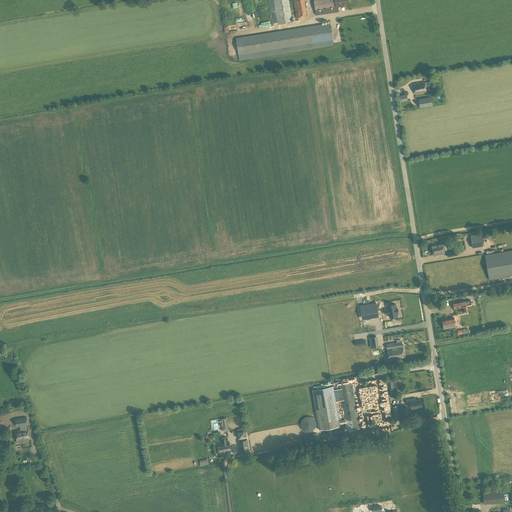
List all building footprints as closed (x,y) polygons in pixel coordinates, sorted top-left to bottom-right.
[(231,0),(234,10),(240,8),(237,0),(231,0)] [(288,0),(268,0),(273,24),(278,23),(279,25),(292,23),(288,0)] [(293,0),(296,18),(307,16),(304,1),(307,0),(293,0)] [(313,0),(316,15),(339,12),(338,6),(349,5),(348,0),(313,0)] [(331,23),(237,38),(240,60),(334,45),(331,23)] [(225,32),(237,30),(236,24),(224,26),(225,32)] [(425,81),(413,83),(414,94),(427,92),(426,86),(430,85),(429,83),(434,83),(433,79),(429,80),(429,82),(425,82),(425,81)] [(431,97),(419,99),(420,108),(433,106),(431,97)] [(481,234),(471,235),(472,246),(483,245),(481,234)] [(441,243),(431,244),(434,255),(445,253),(442,241),(446,241),(445,238),(440,239),(441,243)] [(489,279),(511,275),(511,249),(485,255),(489,279)] [(465,300),(453,303),(454,309),(466,306),(465,300)] [(379,302),(364,305),(366,317),(381,314),(379,302)] [(398,312),(397,308),(396,308),(395,304),(388,305),(389,309),(385,310),(385,314),(389,313),(390,317),(397,316),(397,312),(398,312)] [(454,317),(442,319),(444,329),(456,327),(454,317)] [(379,346),(377,336),(370,337),(371,348),(379,346)] [(397,342),(386,344),(389,360),(404,358),(402,341),(401,342),(400,339),(396,340),(397,342)] [(477,381),(476,375),(471,376),(470,369),(463,370),(464,375),(465,375),(466,377),(463,377),(464,384),(477,381)] [(392,378),(387,379),(390,397),(395,396),(392,378)] [(478,388),(477,381),(464,384),(464,385),(464,386),(464,389),(465,389),(465,391),(468,390),(468,392),(466,393),(467,398),(474,396),(473,389),(478,388)] [(340,426),(339,424),(345,423),(346,430),(359,428),(352,383),(339,385),(339,389),(334,390),(333,386),(329,387),(312,390),(317,420),(319,430),(340,426)] [(414,398),(406,400),(407,404),(410,404),(411,410),(419,408),(418,407),(423,406),(421,399),(414,401),(414,398)] [(397,406),(392,407),(395,421),(403,419),(402,413),(398,414),(397,406)] [(301,418),(305,438),(318,436),(314,416),(301,418)] [(26,417),(15,419),(16,426),(22,426),(22,429),(15,431),(17,443),(23,442),(23,440),(29,439),(28,429),(26,429),(25,425),(27,425),(26,417)] [(222,443),(216,444),(218,454),(224,453),(224,452),(231,451),(229,441),(228,442),(227,437),(221,438),(222,443)] [(247,439),(239,441),(241,453),(249,452),(247,439)] [(503,490),(482,492),(484,504),(504,502),(503,490)]
